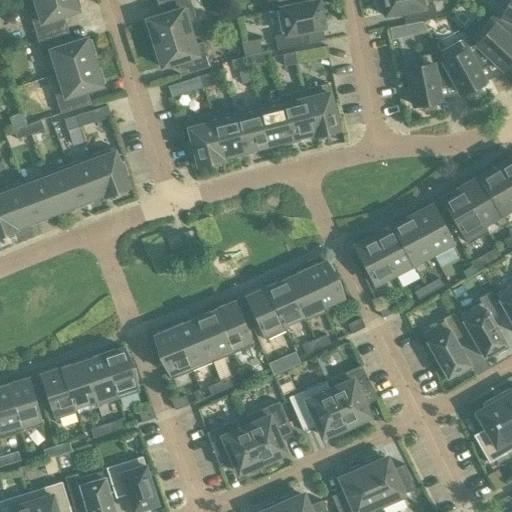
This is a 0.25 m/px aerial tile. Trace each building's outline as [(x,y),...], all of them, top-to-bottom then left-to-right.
[(34,0),(38,11),(29,14),(37,39),(61,31),(57,18),(78,11),(77,9),(80,8),(78,0),(34,0)] [(190,0),(163,0),(168,13),(147,19),(148,22),(144,23),(149,37),(152,36),(154,43),(190,32),(186,19),(195,16),(190,0)] [(293,6),(292,0),(267,0),(270,12),(275,11),(275,9),(293,6)] [(427,0),(378,0),(382,15),(410,9),(413,23),(422,21),(436,18),(434,5),(429,6),(427,0)] [(511,0),(500,0),(495,12),(495,13),(511,20),(511,0)] [(318,1),(293,6),(275,9),(275,11),(280,34),(273,36),(276,49),(299,45),(297,31),(327,25),(324,10),(320,10),(318,1)] [(511,40),(511,20),(495,13),(471,38),(494,60),(504,69),(510,62),(511,63),(511,41),(511,40)] [(428,32),(422,21),(413,23),(401,25),(403,37),(428,32)] [(61,31),(37,39),(45,64),(54,61),(58,74),(94,62),(91,55),(95,53),(91,40),(87,41),(86,38),(65,45),(61,31)] [(190,32),(154,43),(157,51),(153,52),(158,65),(161,64),(162,67),(183,60),(187,74),(211,66),(203,42),(194,45),(190,32)] [(494,60),(471,38),(470,36),(439,52),(456,84),(462,95),(470,90),(472,93),(486,85),(477,70),(494,60)] [(258,39),(241,44),(245,57),(246,57),(262,53),(258,39)] [(327,46),(294,52),(296,64),(329,58),(327,46)] [(296,64),(294,52),(282,55),(284,67),(296,64)] [(456,84),(439,52),(420,56),(422,66),(407,69),(414,106),(424,104),(424,108),(440,105),(436,87),(456,84)] [(262,53),(246,57),(249,66),(264,62),(262,53)] [(249,66),(246,57),(231,61),(234,70),(249,66)] [(94,62),(58,74),(62,86),(53,89),(60,114),(85,106),(80,92),(101,86),(101,83),(104,82),(100,69),(96,70),(94,62)] [(211,73),(200,76),(203,88),(215,84),(211,73)] [(203,88),(200,76),(168,86),(171,98),(203,88)] [(327,84),(303,90),(314,133),(313,133),(314,137),(339,131),(335,117),(339,117),(336,104),(332,105),(327,84)] [(303,90),(279,96),(281,101),(290,139),(313,133),(314,133),(303,90)] [(258,107),(267,145),(290,139),(281,101),(258,107)] [(75,116),(79,127),(111,117),(107,106),(75,116)] [(234,113),(244,151),(267,145),(258,107),(234,113)] [(211,119),(210,113),(186,119),(191,141),(188,142),(191,154),(194,153),(198,166),(222,160),(222,157),(221,157),(211,119)] [(211,119),(221,157),(222,157),(244,151),(234,113),(211,119)] [(79,127),(75,116),(64,119),(67,131),(79,127)] [(41,121),(27,126),(30,135),(44,130),(41,121)] [(30,135),(27,126),(14,131),(17,140),(30,135)] [(104,194),(103,194),(104,197),(128,188),(124,176),(127,174),(122,162),(119,164),(113,147),(90,156),(104,194)] [(90,156),(67,165),(81,202),(103,194),(104,194),(90,156)] [(511,159),(499,167),(511,188),(511,159)] [(67,165),(45,173),(59,211),(81,202),(67,165)] [(511,205),(511,188),(499,167),(481,177),(501,212),(502,212),(511,205)] [(45,173),(22,182),(37,219),(59,211),(45,173)] [(481,177),(462,188),(483,224),(483,223),(486,227),(495,221),(499,227),(508,222),(502,212),(501,212),(481,177)] [(22,182),(0,190),(14,227),(15,227),(37,219),(22,182)] [(469,244),(488,232),(485,227),(483,224),(462,188),(443,200),(469,244)] [(14,227),(0,190),(0,236),(16,231),(15,227),(14,227)] [(432,206),(413,216),(434,257),(454,246),(432,206)] [(413,216),(394,227),(415,267),(414,267),(420,278),(429,273),(423,263),(434,257),(413,216)] [(394,227),(375,237),(396,277),(414,267),(415,267),(394,227)] [(178,235),(167,238),(170,250),(181,246),(178,235)] [(511,244),(511,235),(503,241),(507,247),(511,244)] [(396,277),(375,237),(355,247),(376,287),(396,277)] [(487,267),(484,260),(473,266),(477,273),(487,267)] [(326,261),(305,271),(323,307),(343,298),(326,261)] [(477,273),(473,266),(463,272),(467,278),(477,273)] [(286,277),(285,278),(303,316),(302,317),(305,322),(325,313),(323,307),(305,271),(287,279),(286,277)] [(303,316),(285,278),(284,278),(285,280),(266,289),(283,325),(284,325),(302,317),(303,316)] [(436,281),(425,286),(429,293),(439,288),(436,281)] [(511,284),(496,294),(511,322),(511,284)] [(429,293),(425,286),(414,292),(418,299),(429,293)] [(283,325),(266,289),(246,298),(265,340),(287,330),(284,325),(283,325)] [(459,315),(484,357),(492,352),(493,355),(494,356),(508,348),(507,346),(507,347),(491,319),(501,313),(489,292),(478,299),(481,303),(459,315)] [(214,312),(232,354),(253,346),(235,303),(214,312)] [(390,305),(379,311),(383,318),(393,313),(390,305)] [(232,354),(214,312),(195,319),(194,317),(193,318),(212,363),(232,354)] [(457,376),(457,377),(472,368),(471,367),(471,368),(455,340),(465,334),(453,313),(442,319),(443,321),(422,334),(447,378),(456,373),(457,375),(457,376)] [(193,320),(174,328),(192,371),(212,363),(193,318),(193,320)] [(348,325),(352,334),(365,327),(361,318),(348,325)] [(192,371),(174,328),(154,337),(171,379),(192,371)] [(318,349),(330,343),(326,335),(314,340),(318,349)] [(318,349),(314,340),(301,345),(305,354),(318,349)] [(123,348),(102,355),(115,394),(114,394),(116,400),(138,392),(123,348)] [(82,360),(81,360),(95,401),(114,394),(115,394),(102,355),(83,362),(82,360)] [(81,362),(61,369),(74,408),(75,407),(95,401),(81,360),(80,360),(81,362)] [(282,360),(269,366),(273,376),(287,370),(282,360)] [(326,381),(347,431),(361,426),(359,421),(369,417),(364,405),(376,399),(361,366),(326,381)] [(74,408),(61,369),(40,376),(42,382),(49,403),(55,420),(77,413),(75,407),(74,408)] [(220,382),(223,390),(236,385),(232,377),(220,382)] [(7,386),(20,431),(41,425),(36,407),(30,386),(29,380),(7,386)] [(347,431),(326,381),(289,397),(303,431),(316,425),(322,438),(332,433),(334,437),(347,431)] [(42,382),(36,384),(42,405),(49,403),(42,382)] [(223,390),(220,382),(207,387),(211,396),(223,390)] [(36,384),(30,386),(36,407),(42,405),(36,384)] [(0,436),(20,431),(7,386),(0,388),(0,436)] [(510,388),(496,396),(511,424),(511,392),(510,388)] [(185,396),(171,401),(175,410),(188,405),(185,396)] [(511,424),(496,396),(482,404),(484,408),(475,413),(487,434),(476,441),(489,463),(511,449),(511,424)] [(246,427),(264,468),(277,462),(275,458),(285,453),(280,441),(293,436),(279,402),(241,418),(245,427),(246,427)] [(155,418),(152,408),(138,413),(141,423),(155,418)] [(116,421),(103,425),(106,434),(119,430),(116,421)] [(106,434),(103,425),(90,430),(93,439),(106,434)] [(246,427),(245,427),(223,437),(219,428),(206,433),(221,467),(233,462),(238,474),(248,470),(250,474),(264,468),(246,427)] [(68,442),(56,447),(58,456),(71,451),(68,442)] [(58,456),(56,447),(43,451),(45,460),(58,456)] [(17,452),(4,456),(7,465),(20,461),(17,452)] [(157,504),(142,457),(106,468),(114,493),(125,489),(132,511),(149,511),(150,511),(148,507),(157,504)] [(361,464),(381,509),(405,499),(403,495),(415,489),(404,464),(392,470),(387,458),(377,462),(375,458),(361,464)] [(375,511),(381,509),(361,464),(348,469),(350,474),(340,478),(345,490),(332,496),(338,511),(375,511)] [(78,474),(65,477),(71,500),(83,497),(87,511),(113,511),(102,471),(79,478),(78,474)] [(61,482),(24,494),(30,511),(57,511),(57,510),(69,507),(61,482)] [(30,511),(24,494),(0,501),(0,511),(30,511)] [(278,500),(282,511),(326,511),(322,501),(309,507),(303,495),(293,499),(291,494),(278,500)] [(282,511),(278,500),(264,506),(266,510),(262,511),(282,511)]
